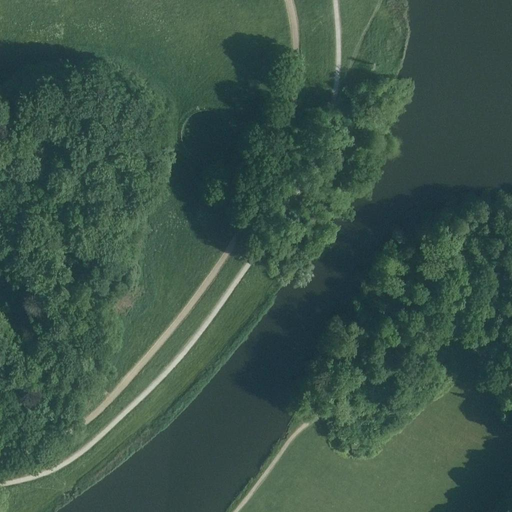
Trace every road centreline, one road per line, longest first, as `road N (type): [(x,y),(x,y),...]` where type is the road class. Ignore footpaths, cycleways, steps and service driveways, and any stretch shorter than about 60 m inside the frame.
road 1 (unknown): [(0,456),(38,450),(82,424),(205,287),(278,162),(297,64),(289,0)]
road 2 (unknown): [(241,229),(228,169),(236,138),(256,117),(292,113)]
